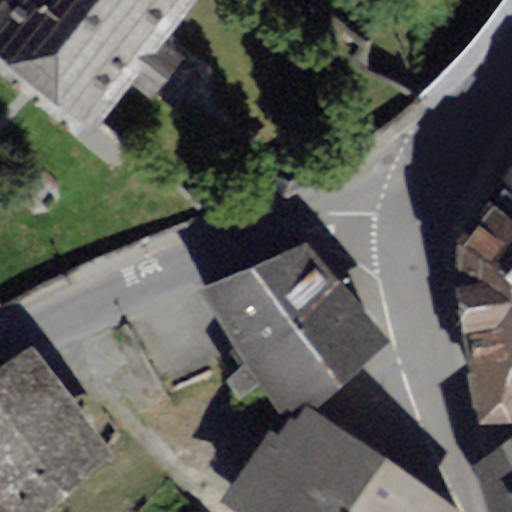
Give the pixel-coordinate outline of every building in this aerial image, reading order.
[(22,0),(0,28),(0,48),(110,139),(224,0),(22,0)] [(511,212),(482,250),(477,289),(481,327),(488,365),(503,431),(511,430),(511,212)] [(304,232),(199,279),(283,417),(392,326),(304,232)] [(46,354),(0,385),(0,488),(19,511),(69,511),(133,449),(46,354)] [(274,423),(226,486),(274,511),(472,511),(398,449),(315,401),(274,423)] [(511,511),(511,453),(492,467),(511,511)] [(0,511),(19,511),(0,488),(0,511)]
